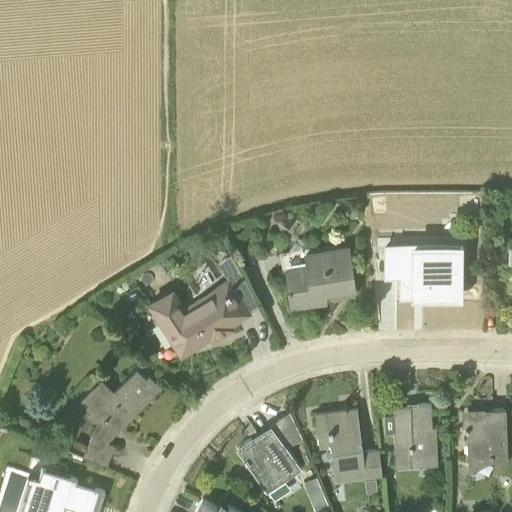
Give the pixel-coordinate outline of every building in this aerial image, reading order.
[(458,296),(459,246),(441,246),(441,257),(401,257),(400,291),(423,291),(423,295),(458,296)] [(290,308),(314,304),(313,296),(354,290),(348,247),(305,253),(307,265),(286,268),(289,288),(287,288),(290,308)] [(249,313),(228,280),(195,301),(191,295),(180,301),(173,289),(149,304),(179,351),(193,341),(197,346),(203,342),(210,337),(213,341),(233,328),(231,325),(249,313)] [(146,378),(136,368),(106,399),(94,388),(80,402),(111,432),(132,411),(135,414),(162,388),(149,375),(146,378)] [(432,426),(431,403),(393,405),(395,467),(438,465),(436,426),(432,426)] [(363,451),(357,407),(315,413),(319,445),(330,444),(334,469),(363,466),(365,477),(382,475),(379,449),(363,451)] [(466,425),(466,428),(467,456),(487,456),(487,462),(507,462),(505,410),(491,410),(491,412),(491,418),(466,419),(466,425)] [(300,469),(273,429),(262,436),(253,442),(251,439),(236,448),(255,477),(263,471),(274,487),(300,469)] [(107,466),(115,446),(91,436),(83,457),(107,466)] [(86,511),(88,505),(94,507),(99,489),(77,482),(78,478),(42,467),(32,500),(38,502),(35,511),(86,511)] [(320,487),(315,476),(302,481),(307,493),(320,487)] [(375,480),(363,482),(365,493),(376,492),(375,480)] [(217,506),(202,498),(194,511),(244,511),(220,500),(217,506)]
